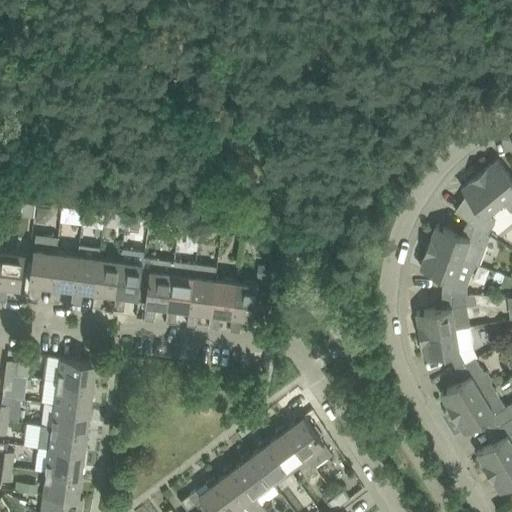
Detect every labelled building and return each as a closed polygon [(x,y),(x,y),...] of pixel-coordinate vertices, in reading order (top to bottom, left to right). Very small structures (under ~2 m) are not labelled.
[(511,174),(497,157),(480,171),(503,199),(505,197),(511,208),(511,207),(511,174)] [(503,199),(480,171),(462,186),(469,194),(466,199),(463,197),(455,208),(469,218),(478,224),(488,231),(496,220),(489,211),(503,199)] [(63,220),(105,221),(105,207),(63,205),(63,220)] [(490,233),(488,231),(469,218),(460,231),(437,222),(429,244),(462,256),(462,257),(476,262),(479,263),(490,233)] [(31,280),(29,296),(39,297),(41,281),(53,283),(57,249),(58,249),(60,234),(37,231),(35,246),(33,260),(30,280),(31,280)] [(74,286),(72,301),(82,303),(84,287),(95,288),(96,288),(100,254),(101,244),(80,241),(79,251),(74,286)] [(476,262),(462,257),(462,256),(429,244),(421,265),(444,274),(443,290),(454,291),(464,292),(464,291),(468,291),(469,282),(476,262)] [(145,254),(146,248),(124,246),(122,257),(121,257),(117,291),(115,307),(124,308),(126,292),(139,294),(145,254)] [(22,285),(24,265),(26,250),(4,247),(0,274),(0,297),(7,299),(9,283),(22,285)] [(79,251),(58,249),(57,249),(53,283),(50,299),(60,300),(62,284),(74,286),(79,251)] [(117,291),(121,257),(100,254),(96,288),(95,288),(93,304),(103,305),(105,290),(117,291)] [(169,304),(175,257),(145,254),(139,294),(147,295),(146,301),(147,301),(145,317),(155,318),(157,302),(168,304),(169,304)] [(190,307),(196,260),(175,257),(169,304),(168,304),(166,320),(176,321),(178,305),(190,307)] [(212,310),(216,275),(217,263),(196,260),(190,307),(188,323),(198,324),(200,308),(211,310),(212,310)] [(233,312),(237,279),(216,275),(212,310),(211,310),(209,325),(219,327),(221,311),(233,312)] [(260,282),(240,279),(237,279),(233,312),(231,328),(240,329),(243,314),(267,317),(271,294),(259,292),(260,282)] [(470,324),(464,292),(454,291),(443,290),(442,306),(417,310),(421,332),(457,326),(470,324)] [(460,349),(457,326),(421,332),(425,355),(449,350),(456,364),(466,360),(460,349)] [(94,383),(97,360),(62,355),(59,378),(94,383)] [(453,410),(484,391),(483,391),(495,384),(492,380),(493,375),(489,369),(485,368),(477,355),(466,361),(466,360),(456,364),(462,378),(441,391),(453,410)] [(16,358),(8,357),(6,371),(14,372),(16,358)] [(12,387),(14,372),(6,371),(4,386),(12,387)] [(91,405),(94,383),(59,378),(56,401),(91,405)] [(492,427),(511,414),(511,400),(507,403),(495,384),(483,391),(484,391),(453,410),(465,430),(486,417),(492,427)] [(89,428),(91,405),(56,401),(53,423),(89,428)] [(0,416),(8,417),(10,403),(2,402),(0,414),(0,416)] [(333,451),(305,412),(304,413),(301,409),(293,415),(296,419),(287,426),(286,426),(307,454),(308,453),(316,464),(333,451)] [(511,455),(511,414),(492,427),(498,437),(477,450),(489,469),(511,455)] [(0,431),(7,432),(8,417),(0,416),(0,431)] [(86,451),(89,428),(53,423),(41,422),(38,444),(50,446),(86,451)] [(286,426),(287,426),(284,422),(276,428),(279,432),(269,439),(290,467),(307,454),(286,426)] [(269,439),(266,435),(259,441),(262,445),(252,452),(273,479),(290,467),(269,439)] [(83,473),(86,451),(50,446),(47,469),(83,473)] [(13,464),(15,449),(6,448),(4,463),(13,464)] [(252,452),(249,448),(241,454),(244,458),(235,465),(255,492),(273,479),(252,452)] [(511,455),(489,469),(501,489),(511,482),(511,455)] [(235,465),(232,461),(224,467),(227,471),(218,478),(217,478),(238,505),(239,505),(255,492),(235,465)] [(10,478),(13,464),(4,463),(2,477),(10,478)] [(80,496),(80,495),(83,473),(47,469),(44,491),(80,496)] [(238,505),(217,478),(218,478),(215,474),(207,479),(210,484),(200,491),(197,487),(190,492),(197,501),(196,501),(204,511),(244,511),(239,505),(238,505)] [(351,495),(350,494),(344,487),(336,493),(343,501),(351,495)] [(81,511),(83,496),(80,495),(80,496),(44,491),(42,511),(81,511)] [(190,492),(181,498),(188,507),(196,501),(197,501),(190,492)] [(343,501),(336,493),(328,498),(335,507),(343,501)]
